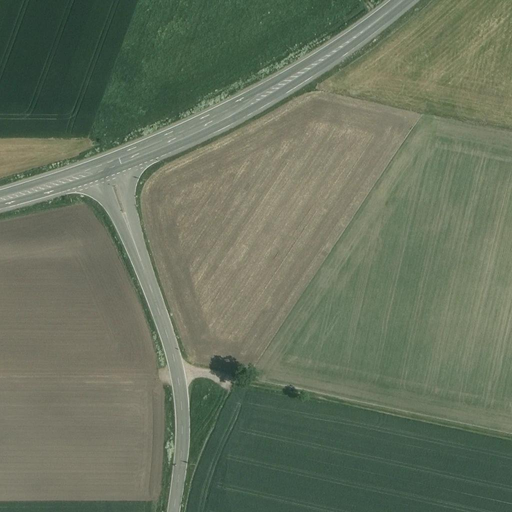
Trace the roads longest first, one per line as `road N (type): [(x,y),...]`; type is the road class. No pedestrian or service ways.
road 1 (secondary): [(108,170),(177,373),(182,439),(173,511)]
road 2 (secondary): [(405,0),(294,78),(108,170)]
